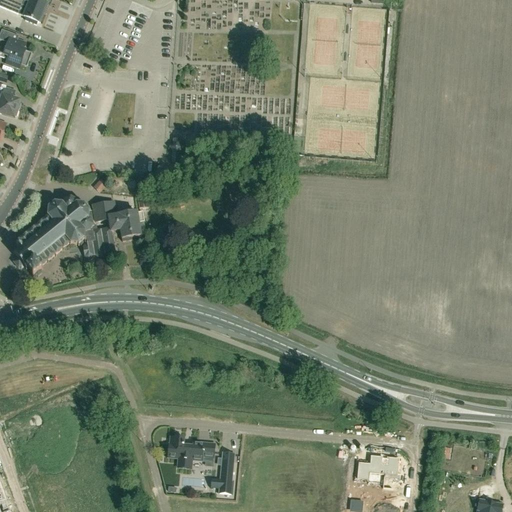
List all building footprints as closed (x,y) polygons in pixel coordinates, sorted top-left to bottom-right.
[(25,20),(36,25),(39,26),(48,4),(40,1),(40,0),(0,0),(1,1),(0,3),(0,7),(26,18),(25,20)] [(1,31),(0,33),(0,48),(0,58),(7,61),(6,64),(14,67),(18,69),(20,65),(27,67),(30,58),(23,56),(25,51),(25,50),(22,49),(25,43),(17,40),(19,36),(1,30),(1,31)] [(8,77),(0,74),(0,82),(6,85),(8,77)] [(19,100),(14,98),(16,92),(5,89),(6,88),(0,85),(0,103),(18,110),(20,104),(20,103),(18,103),(19,100)] [(0,114),(14,118),(14,116),(16,117),(18,110),(0,103),(0,114)] [(182,138),(175,138),(174,143),(171,146),(174,150),(173,162),(181,163),(181,150),(185,147),(182,144),(182,138)] [(101,180),(94,188),(100,194),(107,186),(101,180)] [(17,258),(14,260),(16,262),(15,263),(19,269),(21,268),(22,270),(25,267),(26,269),(28,268),(34,276),(35,276),(38,277),(42,274),(42,270),(43,269),(42,268),(41,267),(63,250),(70,245),(78,245),(81,240),(82,243),(83,249),(84,257),(84,258),(88,260),(93,259),(94,258),(94,257),(98,259),(102,258),(104,256),(105,255),(106,255),(109,257),(114,256),(115,254),(113,238),(112,233),(117,232),(120,231),(122,243),(131,241),(131,240),(131,238),(140,236),(139,224),(144,223),(143,213),(138,214),(138,213),(137,213),(117,216),(116,217),(114,203),(92,206),(93,210),(90,211),(89,211),(84,205),(78,205),(77,204),(77,202),(71,198),(65,200),(62,205),(55,204),(49,210),(48,218),(18,242),(19,244),(17,245),(17,248),(18,251),(15,254),(17,258)] [(215,445),(202,444),(192,443),(192,447),(184,446),(184,444),(183,444),(183,439),(170,438),(170,445),(169,445),(167,459),(178,460),(177,469),(191,470),(192,461),(203,462),(213,463),(213,459),(214,459),(215,445)] [(220,481),(218,481),(217,490),(219,490),(219,495),(232,496),(232,495),(232,491),(233,491),(234,482),(232,482),(235,455),(223,454),(220,481)] [(358,464),(357,481),(368,482),(368,485),(369,485),(383,487),(384,476),(394,477),(397,477),(397,474),(400,475),(401,463),(398,463),(399,460),(390,459),(390,458),(387,458),(387,459),(383,458),(380,457),(380,458),(371,457),(370,465),(358,464)] [(476,511),(501,511),(503,506),(479,501),(476,511)] [(352,502),(352,511),(355,511),(362,511),(363,503),(352,502)]
